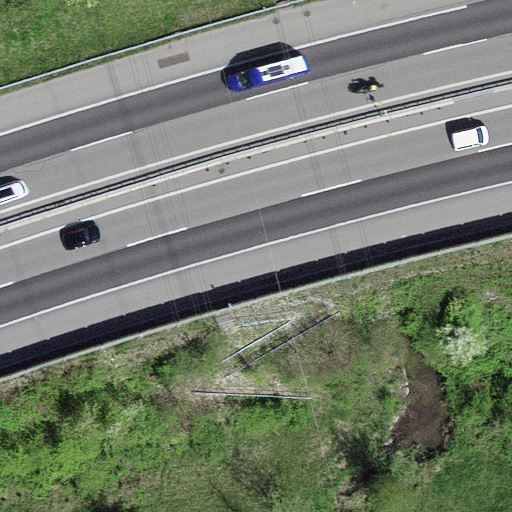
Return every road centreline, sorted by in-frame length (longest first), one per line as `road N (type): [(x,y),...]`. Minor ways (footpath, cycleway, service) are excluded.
road 1 (motorway): [(0,286),(321,190),(511,143)]
road 2 (motorway): [(511,33),(295,85),(0,173)]
